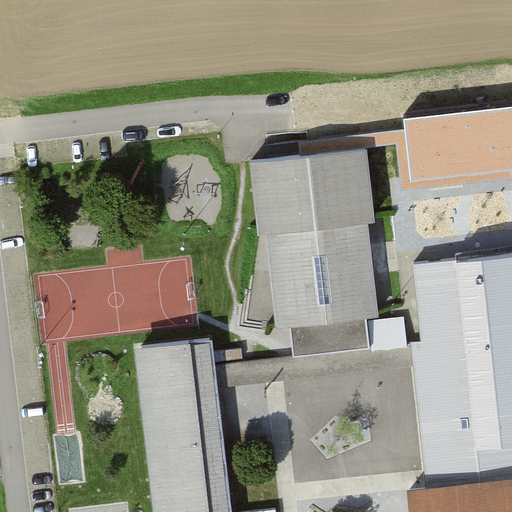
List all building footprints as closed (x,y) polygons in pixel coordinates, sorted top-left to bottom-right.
[(412,178),(511,166),(511,103),(404,116),(412,178)] [(290,324),(294,356),(371,348),(367,315),(377,314),(367,218),(374,217),(366,148),(311,154),(309,141),(290,143),(292,157),(253,161),(261,229),(267,228),(278,325),(290,324)] [(511,251),(414,263),(434,433),(452,432),(457,485),(511,479),(511,251)] [(230,511),(211,338),(143,346),(161,511),(230,511)] [(241,378),(296,379),(296,357),(241,356),(241,378)] [(411,490),(413,511),(511,511),(511,479),(457,485),(411,490)]
